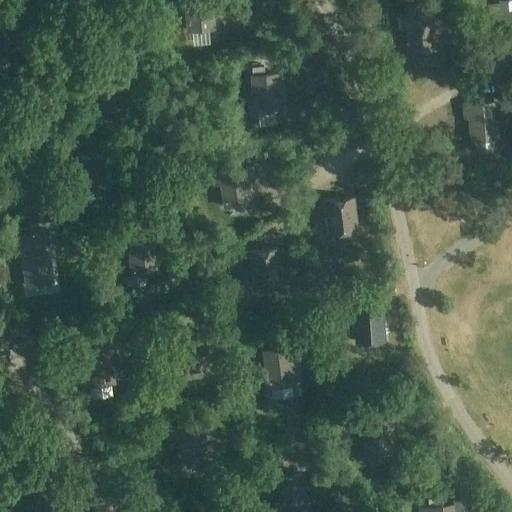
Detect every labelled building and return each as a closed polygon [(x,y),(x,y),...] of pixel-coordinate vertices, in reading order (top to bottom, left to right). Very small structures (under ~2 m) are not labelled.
[(184,0),(188,30),(214,28),(210,0),(184,0)] [(0,31),(0,11),(1,11),(0,9),(0,53),(8,50),(0,31)] [(408,51),(434,48),(431,13),(405,15),(408,51)] [(97,96),(118,86),(103,55),(81,66),(97,96)] [(255,111),(280,109),(277,73),(251,75),(255,111)] [(471,140),(497,138),(494,102),(468,104),(471,140)] [(85,194),(109,190),(103,156),(79,159),(85,194)] [(224,206),(250,202),(244,166),(219,170),(224,206)] [(356,229),(352,197),(320,201),(321,212),(327,211),(328,220),(325,220),(327,233),(356,229)] [(52,282),(47,244),(55,243),(53,231),(19,236),(26,286),(52,282)] [(132,274),(157,272),(154,236),(128,239),(132,274)] [(282,279),(276,247),(245,252),(246,263),(252,262),(253,271),(251,271),(253,284),(282,279)] [(350,288),(351,310),(346,310),(348,333),(356,332),(357,341),(383,339),(381,300),(376,300),(375,287),(350,288)] [(183,369),(206,368),(206,334),(182,334),(183,369)] [(87,386),(113,382),(108,347),(82,350),(87,386)] [(268,386),(294,382),(289,347),(263,350),(268,386)] [(365,454),(391,452),(388,416),(362,418),(365,454)] [(179,460),(205,458),(202,422),(176,425),(179,460)] [(284,511),(291,511),(308,508),(299,475),(276,480),(284,511)] [(428,499),(429,507),(440,505),(439,497),(428,499)] [(463,511),(463,508),(461,503),(459,498),(452,499),(453,504),(419,508),(419,511),(463,511)] [(28,511),(54,511),(54,500),(28,501),(28,511)]
